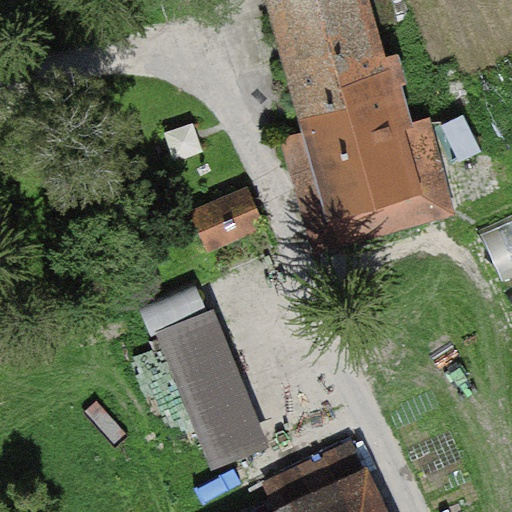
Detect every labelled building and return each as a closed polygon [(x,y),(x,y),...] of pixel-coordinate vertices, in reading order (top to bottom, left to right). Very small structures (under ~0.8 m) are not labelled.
[(285,141),(315,252),(425,221),(387,86),(402,81),(395,56),(380,60),(362,0),(273,0),(311,134),(285,141)] [(212,249),(269,232),(259,198),(202,215),(212,249)] [(511,218),(488,229),(509,275),(511,273),(511,218)] [(265,447),(213,317),(169,335),(220,465),(265,447)] [(254,511),(382,511),(355,451),(249,499),(254,511)]
